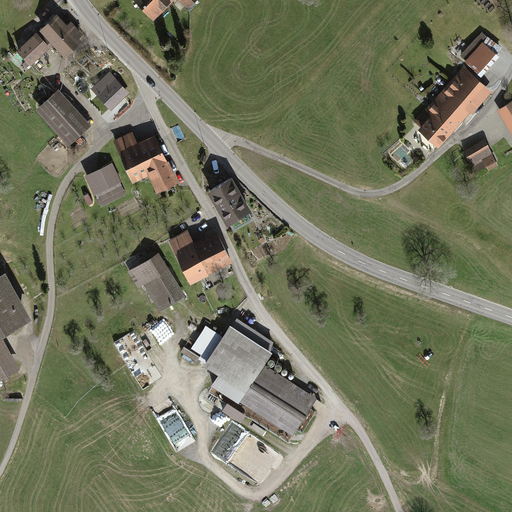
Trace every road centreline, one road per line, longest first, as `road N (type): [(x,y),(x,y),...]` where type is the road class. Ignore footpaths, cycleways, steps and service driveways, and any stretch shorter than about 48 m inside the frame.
road 1 (unclassified): [(149,76),(148,96),(174,154),(260,312),(372,451),(399,511)]
road 2 (residential): [(214,144),(236,139),(352,190),(384,193),(469,128),(511,72)]
road 3 (tertiary): [(214,144),(299,225),(346,255),(511,316)]
